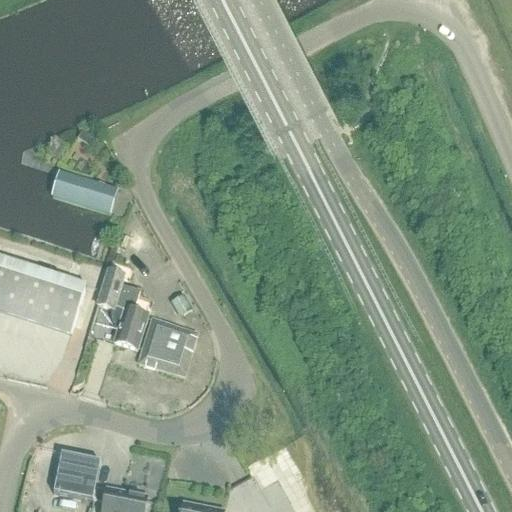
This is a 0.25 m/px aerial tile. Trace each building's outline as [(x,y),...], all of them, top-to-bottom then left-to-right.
[(56,175),(48,200),(109,219),(117,193),(56,175)] [(0,262),(0,315),(70,338),(85,289),(0,262)] [(108,276),(97,309),(113,314),(114,311),(124,314),(114,347),(137,354),(147,321),(133,317),(139,296),(121,291),(124,281),(108,276)] [(179,323),(192,315),(183,299),(170,306),(179,323)] [(151,325),(138,368),(184,382),(197,339),(151,325)] [(273,426),(258,426),(258,439),(273,439),(273,426)] [(61,459),(53,498),(103,508),(102,511),(143,511),(146,503),(94,493),(100,467),(61,459)] [(293,507),(296,511),(318,511),(311,497),(293,507)]
